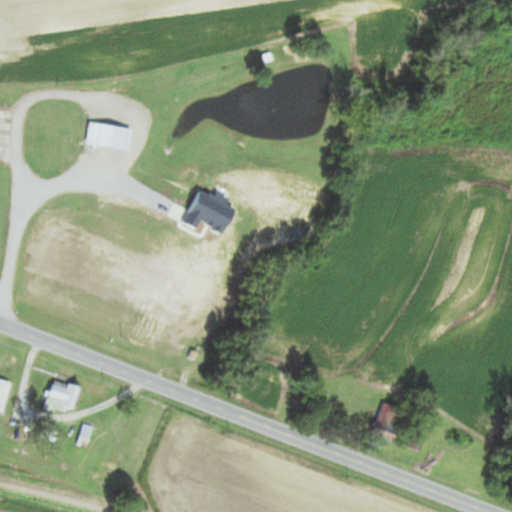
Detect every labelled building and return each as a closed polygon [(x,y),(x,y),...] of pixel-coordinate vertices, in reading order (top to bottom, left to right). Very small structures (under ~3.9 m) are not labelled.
[(134,151),(137,128),(92,122),(89,145),(134,151)] [(80,385),(51,383),(49,409),(77,411),(80,385)] [(0,416),(13,420),(21,398),(2,391),(0,396),(0,416)] [(95,426),(85,423),(79,445),(89,447),(95,426)] [(94,474),(111,487),(126,467),(108,454),(94,474)]
